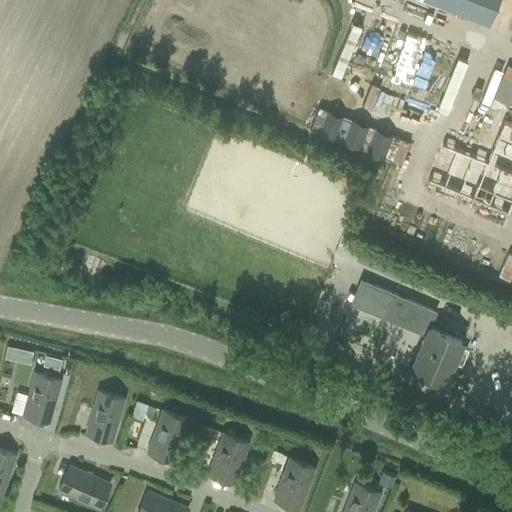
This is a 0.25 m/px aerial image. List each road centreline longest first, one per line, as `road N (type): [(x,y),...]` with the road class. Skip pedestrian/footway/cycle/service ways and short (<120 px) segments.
road 1 (unclassified): [(511,476),(198,350),(0,309)]
road 2 (unknown): [(40,438),(56,423),(66,386),(71,320)]
